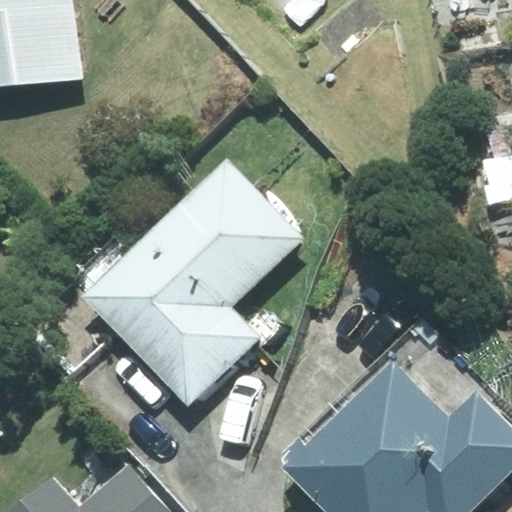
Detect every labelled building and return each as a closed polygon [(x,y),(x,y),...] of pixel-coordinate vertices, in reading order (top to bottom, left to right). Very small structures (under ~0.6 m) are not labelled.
[(0,0),(0,96),(90,91),(84,0),(0,0)] [(250,0),(298,51),(353,0),(250,0)] [(239,316),(314,240),(240,166),(97,310),(200,412),(268,344),(239,316)] [(432,392),(406,366),(293,477),(327,511),(492,511),(511,493),(511,418),(459,365),(432,392)] [(94,511),(70,484),(38,511),(176,511),(145,477),(105,511),(94,511)]
